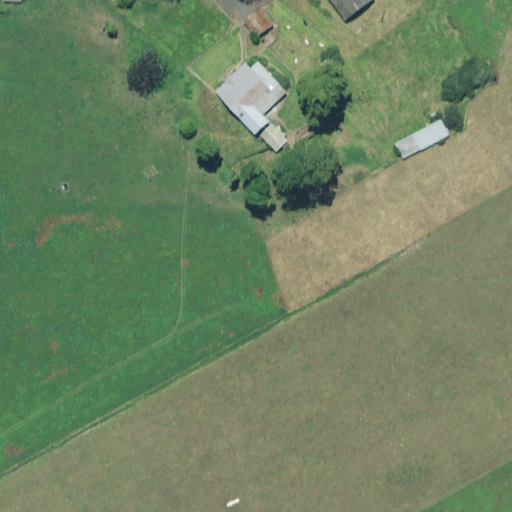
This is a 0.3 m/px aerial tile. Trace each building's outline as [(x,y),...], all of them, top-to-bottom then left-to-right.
[(375,0),(333,0),(349,20),(375,0)] [(275,26),(263,10),(248,22),(259,38),(275,26)] [(291,92),(263,61),(255,69),(250,62),(220,91),(260,134),(274,121),(267,114),(291,92)] [(452,135),(444,119),(398,143),(407,158),(452,135)] [(294,139),(279,123),(266,135),(281,151),(294,139)]
